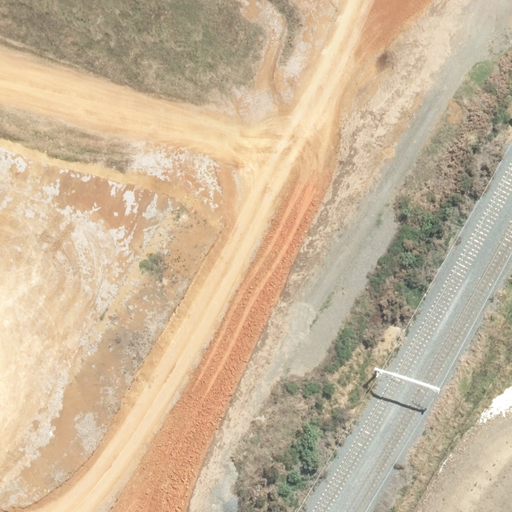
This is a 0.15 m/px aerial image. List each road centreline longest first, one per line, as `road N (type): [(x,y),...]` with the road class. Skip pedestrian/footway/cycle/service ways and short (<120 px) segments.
road 1 (unknown): [(241,376),(509,511)]
road 2 (unknown): [(241,376),(4,338)]
road 3 (unknown): [(40,262),(105,311),(241,376)]
road 4 (tertiary): [(0,191),(30,225),(40,262),(24,317),(0,341)]
